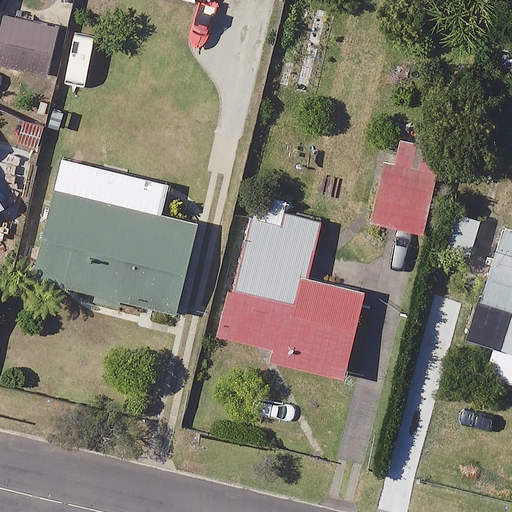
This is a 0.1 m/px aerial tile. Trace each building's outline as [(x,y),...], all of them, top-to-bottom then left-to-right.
[(0,0),(0,57),(54,71),(65,26),(0,9),(0,0)] [(511,10),(496,8),(489,42),(511,46),(511,10)] [(422,225),(437,167),(390,155),(375,214),(422,225)] [(196,217),(54,183),(33,269),(176,303),(196,217)] [(319,222),(252,206),(224,325),(272,336),(269,348),(344,366),(363,284),(307,271),(319,222)] [(479,214),(452,207),(443,243),(471,249),(479,214)] [(511,224),(503,222),(466,334),(500,345),(491,372),(511,378),(511,224)]
